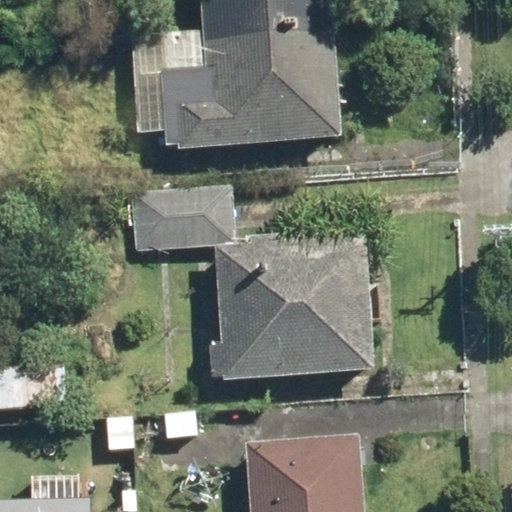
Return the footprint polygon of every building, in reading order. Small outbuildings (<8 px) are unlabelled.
[(164,153),(338,140),(327,0),(195,0),(201,72),(158,75),(164,153)] [(12,95),(66,91),(64,57),(10,60),(12,95)] [(135,252),(233,245),(229,186),(131,193),(135,252)] [(221,384),(372,373),(362,237),(211,248),(221,384)] [(77,366),(109,363),(105,332),(74,335),(77,366)] [(0,409),(68,404),(65,365),(0,370),(0,409)] [(360,511),(355,437),(243,445),(248,511),(360,511)] [(86,511),(86,500),(0,502),(0,511),(86,511)]
